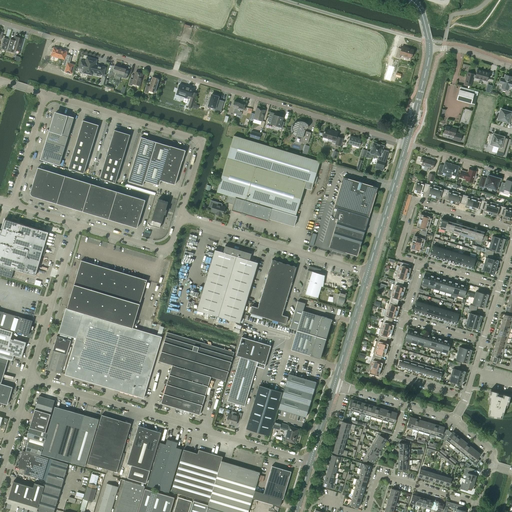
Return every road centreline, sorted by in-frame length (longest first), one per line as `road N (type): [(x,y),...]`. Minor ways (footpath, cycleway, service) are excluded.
road 1 (residential): [(406,143),(49,37)]
road 2 (unclassified): [(310,463),(27,379)]
road 3 (unclassified): [(45,94),(199,142),(178,217)]
road 4 (unclassified): [(367,274),(178,217)]
road 5 (residential): [(511,229),(414,202),(398,254),(420,263)]
road 6 (unclassified): [(27,379),(73,224)]
road 7 (unclassified): [(282,0),(428,40)]
road 8 (residential): [(477,506),(374,477),(364,511)]
road 9 (residential): [(465,397),(387,373),(404,317)]
road 10 (tertiary): [(367,274),(406,143)]
road 11 (unclassified): [(178,217),(167,252),(73,224)]
